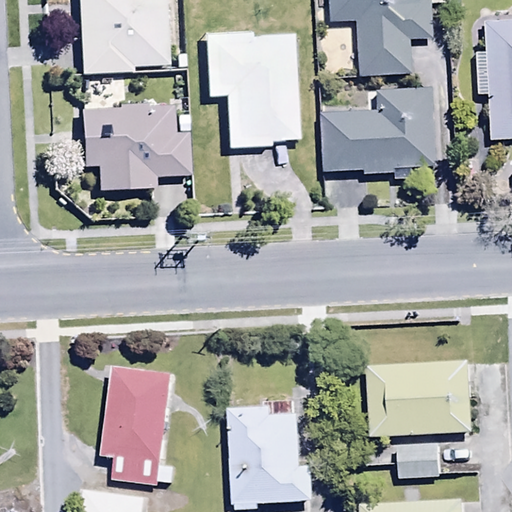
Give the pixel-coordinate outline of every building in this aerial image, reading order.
[(75,0),(78,80),(134,79),(134,72),(167,71),(164,0),(75,0)] [(329,0),(331,27),(356,26),(359,83),(412,80),(410,43),(433,42),(431,2),(423,3),(422,0),(329,0)] [(488,100),(490,143),(511,141),(511,21),(485,22),(487,55),(476,56),(478,101),(488,100)] [(269,147),(301,146),(295,40),(250,42),(250,36),(203,39),(207,100),(223,99),(226,153),(269,150),(269,147)] [(436,172),(433,94),(377,96),(377,117),(320,119),(322,178),(363,176),(363,180),(394,179),(394,184),(428,183),(428,173),(436,172)] [(188,184),(187,138),(173,138),(172,112),(81,114),(82,172),(97,171),(97,197),(154,195),(154,185),(188,184)] [(469,369),(365,371),(367,442),(470,439),(469,369)] [(163,469),(175,380),(113,372),(101,461),(116,463),(113,485),(159,490),(159,488),(173,489),(176,470),(163,469)] [(263,411),(227,413),(231,511),(258,511),(258,508),(312,506),(310,472),(299,473),(296,420),(275,421),(274,406),(262,406),(263,411)] [(439,452),(397,452),(397,484),(439,484),(439,452)] [(405,507),(360,509),(359,511),(462,511),(463,505),(418,507),(418,494),(404,494),(405,507)] [(145,511),(146,504),(86,496),(84,511),(145,511)]
